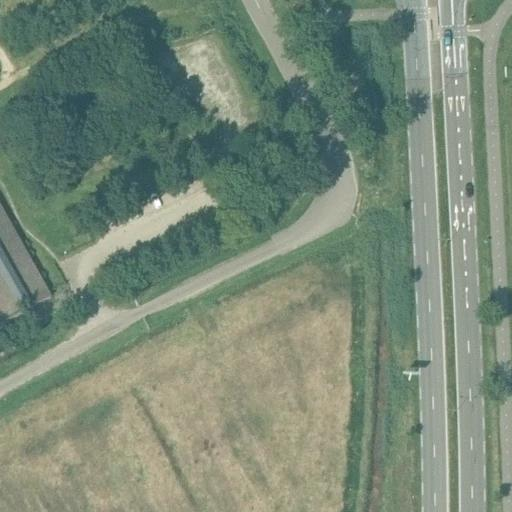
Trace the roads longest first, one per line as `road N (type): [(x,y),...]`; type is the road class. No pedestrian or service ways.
road 1 (secondary): [(411,0),(438,511)]
road 2 (secondary): [(468,511),(452,0)]
road 3 (unclassified): [(140,313),(300,234),(326,212),(337,183),(318,114),(256,0)]
